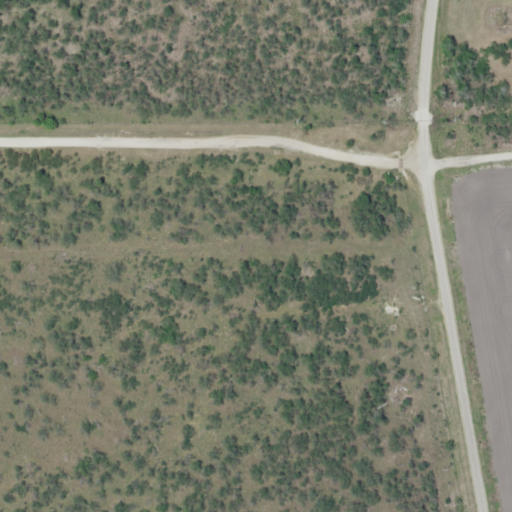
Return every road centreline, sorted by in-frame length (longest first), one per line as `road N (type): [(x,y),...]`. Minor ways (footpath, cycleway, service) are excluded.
road 1 (residential): [(431,0),(413,153),(495,468),(497,511)]
road 2 (track): [(413,153),(0,145)]
